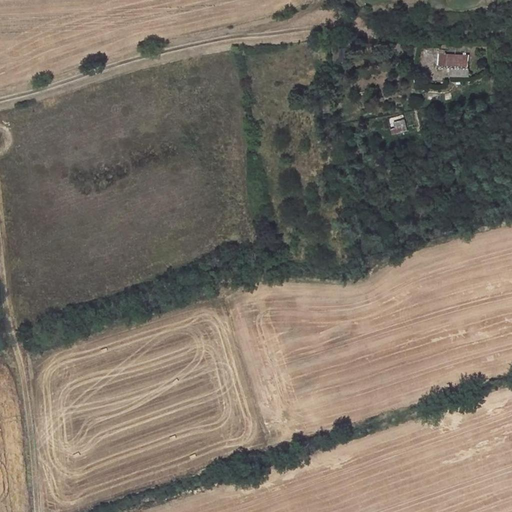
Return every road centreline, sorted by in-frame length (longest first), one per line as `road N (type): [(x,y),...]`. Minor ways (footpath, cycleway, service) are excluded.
road 1 (track): [(0,100),(164,50),(353,29)]
road 2 (track): [(0,251),(41,511)]
